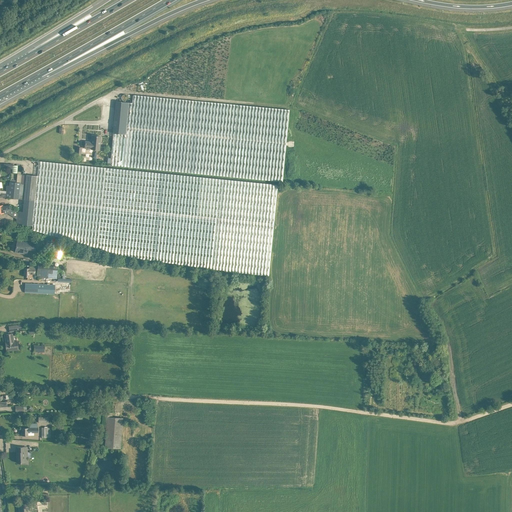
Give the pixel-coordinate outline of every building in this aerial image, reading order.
[(129,103),(116,101),(113,133),(110,165),(231,177),(238,105),(133,95),(132,103),(129,102),(129,103)] [(283,181),(289,109),(239,105),(232,177),(283,181)] [(85,141),(85,148),(91,149),(99,150),(101,136),(92,135),(92,142),(85,141)] [(224,271),(269,276),(278,185),(39,161),(37,176),(26,175),(20,175),(20,182),(10,181),(9,186),(7,185),(5,197),(8,198),(24,200),(23,212),(17,211),(16,226),(22,227),(22,224),(33,226),(32,229),(123,256),(224,270),(224,271)] [(14,168),(14,172),(16,172),(16,170),(17,170),(17,167),(17,164),(4,163),(3,169),(8,169),(8,168),(14,168)] [(0,213),(4,213),(4,210),(11,209),(10,205),(3,206),(3,205),(0,205),(0,213)] [(30,243),(30,244),(17,241),(15,252),(26,254),(27,251),(34,253),(36,244),(30,243)] [(29,279),(29,277),(31,277),(32,277),(32,274),(35,274),(35,267),(30,266),(29,268),(24,268),(24,277),(26,277),(26,279),(29,279)] [(44,281),(44,278),(57,278),(58,267),(39,266),(38,277),(41,278),(41,280),(44,281)] [(67,279),(65,279),(66,274),(63,274),(62,278),(58,278),(58,282),(67,282),(67,279)] [(54,294),(55,285),(25,283),(24,292),(54,294)] [(5,335),(5,339),(6,339),(6,342),(7,351),(18,349),(17,341),(14,341),(13,334),(5,335)] [(105,447),(120,448),(123,418),(112,417),(112,412),(103,412),(102,427),(106,427),(105,447)] [(28,436),(28,435),(33,435),(34,433),(38,433),(38,427),(37,427),(37,423),(30,423),(30,429),(23,428),(22,436),(28,436)] [(42,427),(42,437),(51,437),(51,428),(42,427)] [(17,452),(17,463),(25,462),(24,452),(26,452),(26,447),(13,447),(13,452),(17,452)] [(19,511),(29,511),(28,503),(19,504),(20,511),(19,511)]
